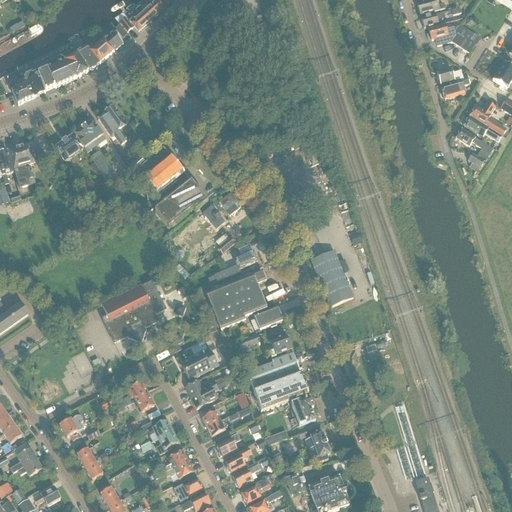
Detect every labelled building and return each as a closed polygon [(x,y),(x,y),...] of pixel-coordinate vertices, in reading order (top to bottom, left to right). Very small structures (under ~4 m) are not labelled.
[(144,12),(151,21),(159,14),(157,12),(163,7),(165,8),(170,4),(166,0),(160,0),(159,2),(158,0),(144,12)] [(438,7),(435,0),(421,0),(422,3),(417,5),(420,17),(446,9),(447,8),(447,6),(445,5),(438,7)] [(151,21),(144,12),(143,13),(140,9),(136,12),(138,15),(129,22),(139,32),(151,21)] [(454,11),(456,18),(464,16),(462,9),(454,11)] [(424,30),(438,26),(437,22),(443,20),(441,14),(421,20),(424,30)] [(127,34),(133,29),(125,19),(119,24),(127,34)] [(437,46),(451,43),(455,36),(453,28),(446,30),(444,26),(428,31),(431,42),(433,41),(433,44),(436,43),(437,46)] [(90,45),(93,49),(90,52),(90,53),(99,65),(100,64),(102,65),(105,63),(105,61),(123,45),(113,33),(98,46),(94,42),(90,45)] [(450,43),(456,47),(462,37),(456,34),(455,36),(451,43),(450,43)] [(456,47),(462,51),(468,41),(462,37),(456,47)] [(475,46),(468,41),(462,51),(468,55),(475,46)] [(78,57),(88,72),(99,65),(90,53),(90,52),(88,51),(88,50),(78,56),(78,57)] [(78,57),(78,56),(75,51),(64,57),(67,62),(66,63),(62,57),(35,70),(37,74),(25,79),(27,84),(28,85),(28,86),(34,99),(45,94),(55,90),(55,89),(75,80),(75,81),(88,73),(88,72),(78,57)] [(511,68),(504,63),(492,81),(506,90),(511,83),(511,68)] [(452,75),(450,70),(437,74),(440,86),(460,81),(462,78),(460,72),(452,75)] [(441,91),(444,101),(465,96),(463,87),(469,86),(467,77),(463,79),(463,81),(450,85),(451,88),(441,91)] [(27,84),(25,79),(9,86),(18,106),(34,99),(28,86),(28,85),(27,84)] [(511,105),(506,102),(500,110),(511,117),(511,105)] [(483,126),(490,130),(490,131),(502,139),(506,131),(488,119),(495,108),(488,104),(483,112),(476,108),(473,112),(470,117),(484,126),(483,126)] [(130,147),(122,136),(129,131),(113,108),(103,115),(104,116),(98,120),(111,140),(114,138),(120,148),(123,152),(130,147)] [(490,130),(483,126),(469,118),(463,127),(477,135),(476,136),(480,138),(483,134),(500,145),(504,140),(502,139),(490,131),(490,130)] [(103,138),(92,123),(85,127),(81,129),(81,130),(74,135),(84,150),(87,155),(91,152),(90,151),(97,146),(97,147),(105,142),(102,138),(103,138)] [(493,151),(461,131),(455,140),(469,148),(472,143),(476,146),(476,147),(482,150),(477,158),(472,155),(468,162),(472,165),(470,169),(477,173),(484,163),(485,164),(493,151)] [(83,150),(73,136),(66,141),(66,140),(62,143),(62,144),(55,149),(65,163),(83,150)] [(28,180),(30,186),(35,185),(30,168),(29,168),(28,166),(35,164),(30,145),(19,148),(28,180)] [(30,186),(28,180),(19,148),(8,151),(20,189),(30,186)] [(163,149),(145,164),(137,171),(158,196),(174,182),(181,191),(155,213),(168,230),(193,210),(195,213),(208,203),(191,183),(184,175),(170,158),(163,149)] [(0,153),(0,172),(1,172),(5,186),(9,185),(6,176),(13,173),(7,152),(0,153)] [(91,159),(94,164),(101,173),(109,185),(117,179),(99,153),(91,159)] [(145,164),(140,157),(129,166),(134,172),(145,164)] [(97,177),(101,173),(94,164),(90,167),(97,177)] [(7,196),(5,191),(0,192),(0,204),(0,206),(10,202),(7,196)] [(216,214),(211,209),(203,216),(205,218),(200,222),(199,220),(178,237),(195,257),(220,236),(216,232),(225,225),(220,219),(220,218),(216,214)] [(73,228),(67,234),(71,239),(78,234),(73,228)] [(357,234),(350,237),(354,247),(361,244),(357,234)] [(230,240),(218,250),(222,256),(235,245),(230,240)] [(232,277),(240,273),(239,271),(258,263),(253,253),(234,261),(237,267),(229,271),(232,277)] [(330,309),(353,299),(334,253),(311,263),(330,309)] [(207,297),(213,312),(221,332),(245,322),(243,319),(244,319),(253,315),(255,319),(254,319),(260,332),(282,323),(278,312),(277,310),(271,312),(267,314),(266,312),(265,310),(266,310),(256,286),(265,282),(263,276),(262,274),(262,273),(241,281),(242,283),(229,289),(207,297)] [(209,287),(225,281),(222,273),(209,278),(208,283),(209,287)] [(166,311),(152,282),(116,300),(115,299),(100,306),(101,307),(107,318),(102,320),(114,345),(127,338),(128,340),(138,343),(138,342),(141,340),(143,341),(146,331),(145,329),(158,323),(155,316),(166,311)] [(183,300),(188,298),(184,288),(179,291),(183,300)] [(5,317),(2,312),(4,310),(0,303),(0,336),(28,317),(20,306),(5,317)] [(176,305),(175,312),(184,314),(185,307),(176,305)] [(246,348),(260,343),(257,336),(244,341),(246,348)] [(172,341),(174,347),(183,343),(181,337),(172,341)] [(271,359),(276,357),(275,356),(291,350),(289,344),(290,344),(288,340),(287,339),(287,338),(271,343),(274,351),(269,352),(271,359)] [(367,354),(377,351),(375,346),(366,349),(367,354)] [(226,351),(221,353),(227,365),(231,363),(226,351)] [(189,383),(218,367),(210,352),(181,367),(189,383)] [(253,393),(300,375),(293,354),(272,362),(273,365),(247,375),(253,393)] [(287,403),(307,396),(308,395),(300,375),(253,393),(261,413),(287,403)] [(214,382),(206,386),(207,387),(209,390),(210,389),(216,386),(214,382)] [(219,391),(227,387),(224,382),(216,386),(210,389),(213,394),(219,391)] [(209,390),(207,387),(201,390),(197,383),(185,389),(191,400),(209,390)] [(142,396),(147,393),(142,384),(127,392),(131,399),(133,398),(135,402),(143,398),(142,396)] [(209,390),(191,400),(197,410),(216,400),(213,394),(210,389),(209,390)] [(143,398),(135,402),(141,414),(154,407),(147,393),(142,396),(143,398)] [(307,396),(287,403),(289,407),(291,407),(296,420),(290,422),(292,427),(298,425),(299,428),(315,422),(310,410),(313,409),(310,399),(308,400),(307,396)] [(106,402),(109,407),(116,403),(113,398),(106,402)] [(102,410),(109,407),(106,402),(99,406),(102,410)] [(247,403),(241,406),(243,411),(249,407),(247,403)] [(0,431),(3,436),(15,427),(8,418),(12,415),(11,413),(7,416),(0,421),(0,431)] [(207,429),(220,422),(216,413),(202,420),(207,429)] [(230,417),(229,418),(232,422),(238,419),(236,414),(235,415),(230,417)] [(83,430),(80,425),(81,423),(82,422),(82,421),(80,418),(79,417),(77,417),(75,418),(59,428),(66,440),(69,438),(72,443),(78,439),(75,434),(77,433),(82,430),(83,430)] [(158,440),(172,433),(167,422),(147,432),(150,437),(155,434),(158,440)] [(220,422),(207,429),(212,439),(225,432),(220,422)] [(134,432),(139,430),(139,429),(135,423),(130,425),(134,432)] [(139,430),(141,435),(153,429),(151,423),(139,429),(139,430)] [(251,435),(260,431),(256,423),(247,428),(251,435)] [(15,427),(3,436),(10,446),(22,438),(15,427)] [(89,441),(100,435),(96,429),(85,435),(89,441)] [(264,440),(267,448),(288,440),(285,432),(264,440)] [(172,433),(158,440),(162,447),(156,450),(160,457),(171,451),(170,448),(178,444),(172,433)] [(315,450),(326,446),(322,433),(310,438),(310,439),(305,441),(308,450),(314,448),(315,450)] [(222,459),(237,451),(234,445),(240,442),(236,435),(230,438),(231,441),(217,448),(219,453),(218,454),(220,458),(222,458),(222,459)] [(140,450),(149,445),(147,441),(127,451),(129,455),(140,450)] [(259,451),(266,447),(263,441),(255,444),(259,451)] [(149,445),(140,450),(142,454),(151,449),(149,445)] [(326,446),(315,450),(309,452),(312,462),(316,461),(318,465),(328,461),(326,457),(330,456),(326,446)] [(18,472),(36,461),(30,451),(17,459),(21,465),(11,472),(13,476),(18,473),(18,472)] [(85,471),(98,463),(96,459),(93,461),(87,451),(77,457),(85,471)] [(230,474),(245,467),(242,461),(250,457),(248,451),(237,456),(238,459),(226,465),(227,469),(227,470),(229,474),(230,474)] [(164,475),(187,463),(184,458),(185,457),(184,455),(182,454),(181,453),(168,460),(171,466),(162,471),(164,475)] [(104,465),(109,462),(105,454),(99,457),(104,465)] [(263,469),(271,465),(268,458),(259,463),(263,469)] [(0,469),(9,464),(6,459),(0,462),(0,469)] [(18,472),(18,473),(21,477),(26,474),(30,479),(43,472),(36,461),(18,472)] [(98,463),(85,471),(92,482),(103,476),(98,468),(100,467),(98,463)] [(187,463),(164,475),(166,479),(175,474),(179,481),(193,474),(192,473),(192,471),(191,469),(190,468),(187,463)] [(300,474),(313,469),(311,464),(298,469),(300,474)] [(244,486),(253,482),(250,476),(260,471),(257,466),(240,475),(241,475),(233,479),(235,483),(235,485),(236,488),(238,488),(238,489),(244,486)] [(272,483),(278,481),(275,474),(270,476),(272,483)] [(307,491),(300,474),(285,480),(292,497),(304,492),(305,494),(307,496),(309,496),(310,495),(316,511),(335,511),(349,507),(339,479),(328,483),(320,486),(307,491)] [(428,485),(426,480),(418,483),(423,497),(420,498),(421,503),(424,502),(427,511),(436,511),(430,493),(434,492),(431,484),(428,485)] [(177,489),(173,491),(180,503),(189,499),(203,491),(202,489),(202,488),(201,486),(200,485),(197,481),(183,488),(182,486),(177,489)] [(247,506),(260,499),(257,492),(269,486),(266,481),(261,482),(254,486),(255,488),(241,495),(243,500),(243,501),(245,504),(246,505),(247,506)] [(13,493),(9,487),(6,489),(4,487),(0,490),(0,499),(2,501),(13,493)] [(47,508),(60,501),(53,490),(41,497),(35,501),(38,506),(44,502),(47,508)] [(109,510),(122,502),(119,498),(117,500),(111,490),(100,496),(109,510)] [(16,504),(25,499),(20,491),(12,496),(16,504)] [(268,505),(281,498),(279,493),(270,497),(271,498),(258,504),(259,505),(249,510),(250,511),(268,511),(265,505),(267,503),(268,505)] [(194,511),(197,511),(210,506),(210,504),(210,503),(209,500),(207,499),(205,495),(189,502),(190,503),(181,507),(183,511),(185,511),(192,508),(194,511)] [(32,511),(35,510),(29,500),(27,501),(18,506),(21,511),(32,511)] [(4,511),(16,511),(17,511),(10,502),(2,508),(4,511)] [(122,502),(109,510),(109,511),(124,511),(122,508),(124,506),(122,502)]
